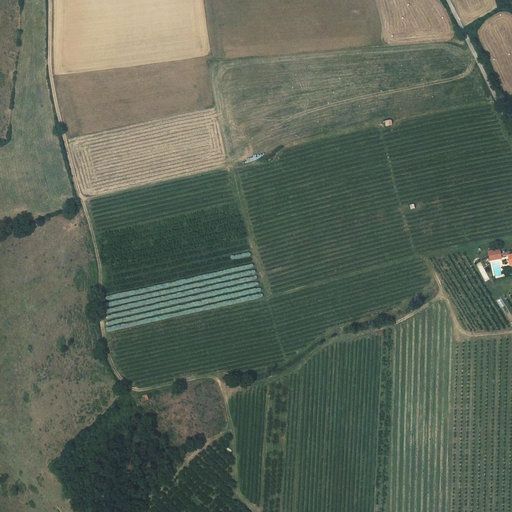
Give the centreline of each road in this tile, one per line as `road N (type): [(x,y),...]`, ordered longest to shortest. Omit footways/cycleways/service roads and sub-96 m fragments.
road 1 (track): [(49,0),(59,133),(95,258),(108,355),(122,383),(140,389),(205,376),(263,380),(333,338),(405,318),(434,297),(446,300),(461,332),(511,333)]
road 2 (track): [(446,0),(511,131)]
